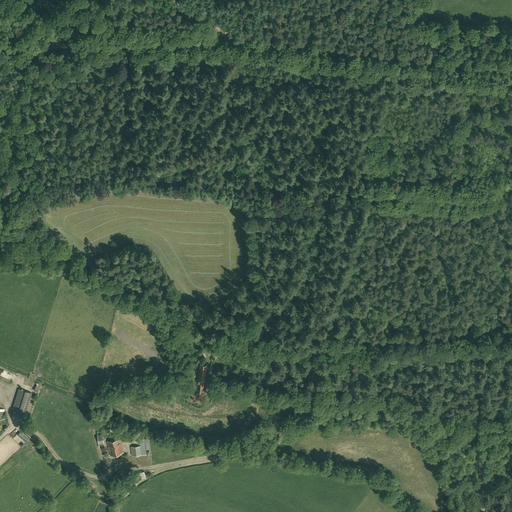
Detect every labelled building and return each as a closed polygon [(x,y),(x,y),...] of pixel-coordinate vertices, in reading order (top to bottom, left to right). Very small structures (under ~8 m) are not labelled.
[(201,365),(197,391),(196,395),(202,396),(203,392),(205,392),(206,388),(204,387),(207,366),(201,365)] [(19,388),(12,410),(25,414),(32,393),(19,388)] [(19,434),(27,442),(33,436),(24,428),(19,434)] [(114,440),(117,454),(124,452),(120,438),(114,440)] [(147,454),(145,438),(140,439),(140,446),(131,447),(132,456),(147,454)] [(111,456),(117,454),(114,440),(107,441),(111,456)] [(122,485),(126,490),(126,491),(136,483),(132,477),(122,485)]
